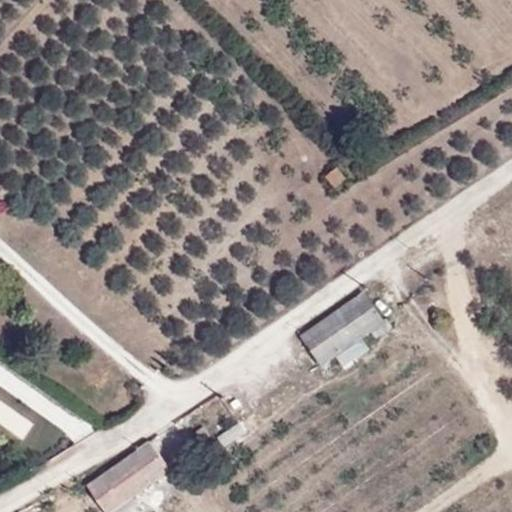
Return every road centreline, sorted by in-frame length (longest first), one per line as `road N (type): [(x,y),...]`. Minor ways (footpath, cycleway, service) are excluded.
road 1 (residential): [(511,168),(179,395)]
road 2 (residential): [(179,395),(0,249)]
road 3 (residential): [(108,441),(62,423),(0,376)]
road 4 (residential): [(108,441),(0,503)]
